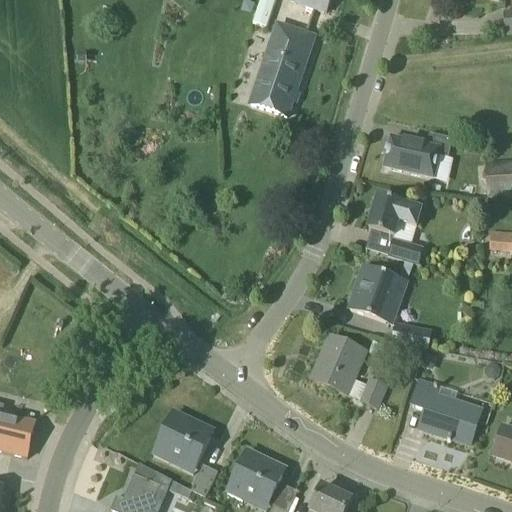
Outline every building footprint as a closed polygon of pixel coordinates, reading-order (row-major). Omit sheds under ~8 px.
[(329,0),(290,0),(289,3),(325,15),(329,0)] [(313,40),(276,27),(249,107),(286,119),(313,40)] [(448,140),(429,136),(426,147),(390,139),(383,171),(434,182),(440,158),(447,160),(452,141),(448,140)] [(511,198),(511,164),(485,166),(487,200),(511,198)] [(421,211),(396,204),(377,199),(368,231),(393,238),(398,223),(416,228),(421,211)] [(511,234),(493,234),(492,254),(511,254),(511,234)] [(387,257),(418,267),(423,251),(392,242),(387,257)] [(363,269),(348,311),(367,318),(384,324),(393,301),(399,303),(406,285),(382,276),(363,269)] [(391,344),(426,351),(430,333),(395,326),(391,344)] [(327,359),(316,385),(346,397),(352,382),(365,353),(348,346),(329,338),(322,354),(321,356),(327,359)] [(370,382),(367,388),(360,404),(376,410),(384,392),(385,388),(371,382),(370,382)] [(480,415),(433,399),(436,388),(420,383),(412,409),(425,413),(419,431),(463,445),(468,429),(474,432),(480,415)] [(0,453),(26,460),(35,426),(1,418),(4,409),(0,408),(0,453)] [(174,414),(153,458),(169,466),(193,477),(196,469),(201,458),(210,440),(213,433),(188,421),(174,414)] [(511,430),(502,427),(493,460),(511,465),(511,430)] [(239,471),(227,495),(243,503),(261,511),(266,511),(268,507),(273,497),(282,479),(286,471),(262,460),(247,453),(239,471)] [(123,501),(116,499),(110,511),(152,511),(162,491),(168,494),(172,484),(163,480),(164,477),(157,474),(139,466),(134,477),(133,477),(123,501)] [(207,501),(218,476),(205,469),(192,494),(207,501)] [(172,484),(168,494),(180,499),(188,502),(192,494),(184,490),(172,484)] [(346,511),(351,503),(321,489),(310,511),(346,511)]
